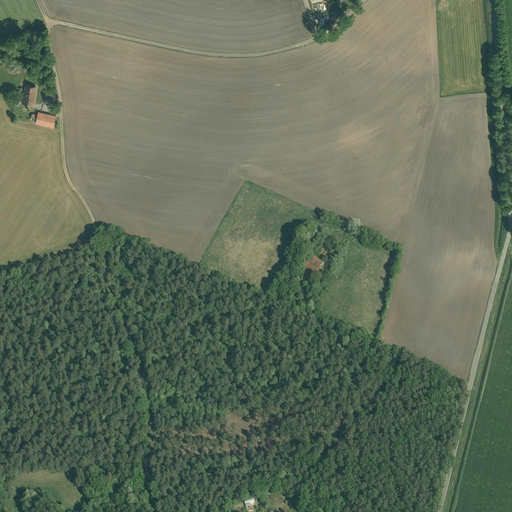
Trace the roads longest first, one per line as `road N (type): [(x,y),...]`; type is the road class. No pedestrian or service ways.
road 1 (unclassified): [(511,221),(439,511)]
road 2 (unclassified): [(493,0),(511,221)]
